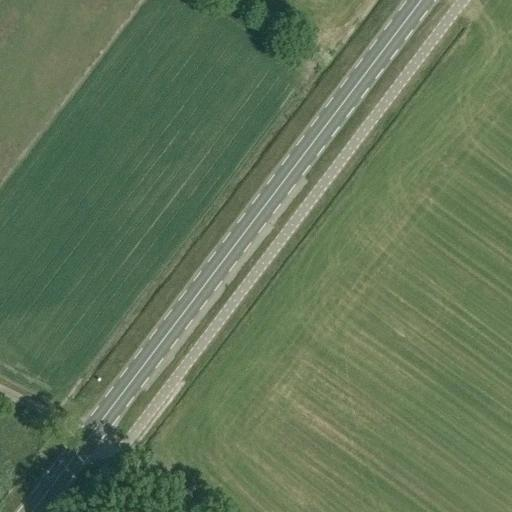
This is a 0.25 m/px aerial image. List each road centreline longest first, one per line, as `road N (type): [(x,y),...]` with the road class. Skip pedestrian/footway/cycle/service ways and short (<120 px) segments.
road 1 (secondary): [(37,511),(425,0)]
road 2 (track): [(174,511),(94,435),(0,395)]
